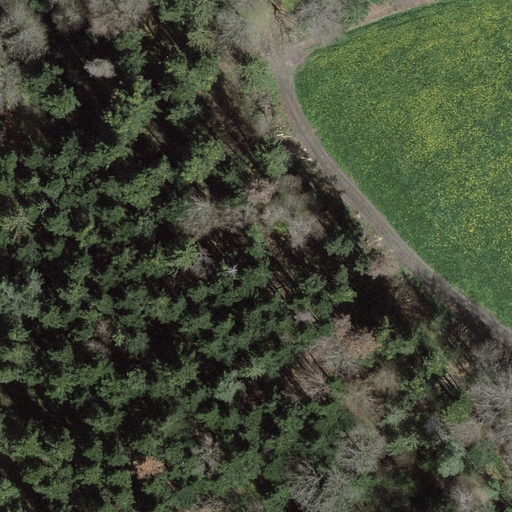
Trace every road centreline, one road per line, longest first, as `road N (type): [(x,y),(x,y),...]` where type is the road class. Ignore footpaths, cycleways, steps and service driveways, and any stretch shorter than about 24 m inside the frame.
road 1 (track): [(259,0),(273,68),(339,179),(413,261),(511,341)]
road 2 (track): [(0,109),(67,94),(153,95),(273,68)]
